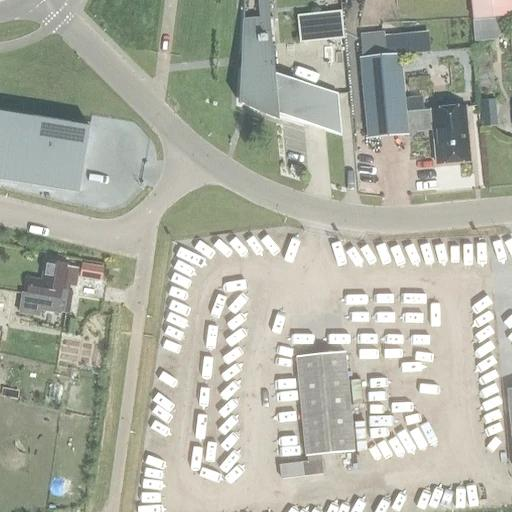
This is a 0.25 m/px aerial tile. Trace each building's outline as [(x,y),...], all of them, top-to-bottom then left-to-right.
[(242,22),(238,104),(341,136),(337,94),(274,75),(267,0),(256,0),(257,22),(242,22)] [(463,0),(465,19),(508,16),(506,0),(463,0)] [(296,16),(298,43),(343,39),(340,11),(296,16)] [(362,59),(359,59),(360,60),(367,139),(407,135),(408,135),(408,133),(414,132),(432,131),(436,165),(469,161),(464,108),(423,111),(422,100),(404,102),(399,55),(362,59)] [(479,126),(495,125),(494,99),(478,99),(479,126)] [(0,113),(0,179),(78,193),(89,128),(70,124),(31,117),(31,118),(0,113)] [(22,294),(19,314),(38,317),(40,311),(60,314),(60,313),(69,314),(73,292),(68,292),(64,291),(68,268),(68,266),(45,262),(41,282),(28,279),(26,295),(22,294)] [(80,278),(100,281),(102,266),(82,263),(80,278)] [(344,353),(296,357),(306,463),(278,466),(280,479),(322,475),(320,456),(353,453),(344,353)]
